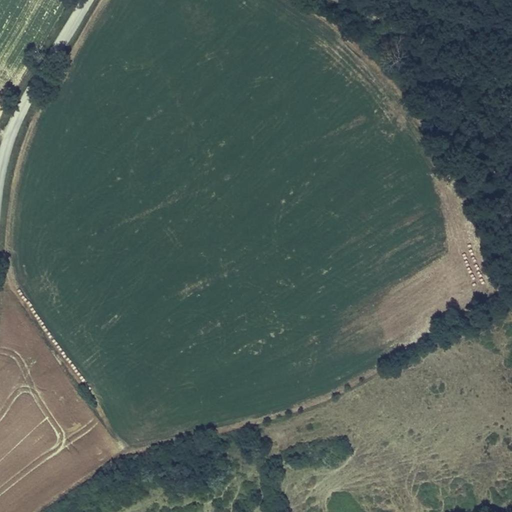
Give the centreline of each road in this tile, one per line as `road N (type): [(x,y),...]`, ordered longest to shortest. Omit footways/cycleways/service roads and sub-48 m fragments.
road 1 (tertiary): [(86,0),(15,123),(0,173)]
road 2 (track): [(511,63),(348,0)]
